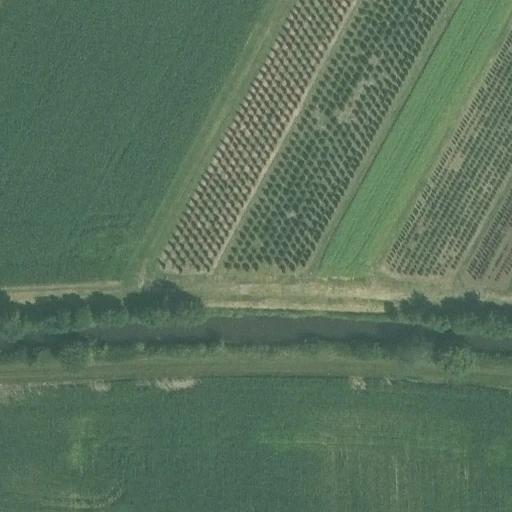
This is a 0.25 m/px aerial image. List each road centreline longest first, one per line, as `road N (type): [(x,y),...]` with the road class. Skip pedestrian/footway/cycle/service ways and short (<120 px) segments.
road 1 (track): [(511,315),(215,309),(152,298)]
road 2 (track): [(0,308),(152,298)]
